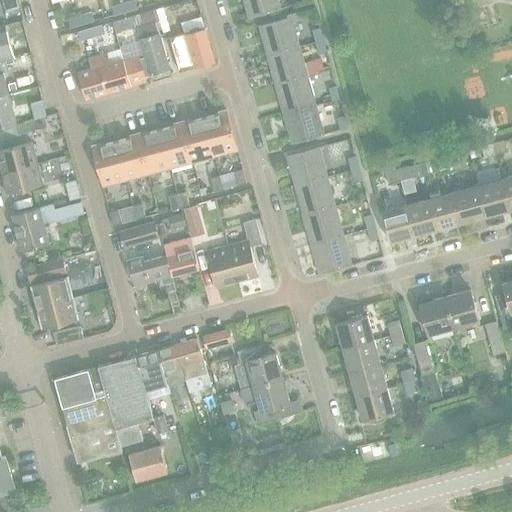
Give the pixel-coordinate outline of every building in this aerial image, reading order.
[(2,0),(5,11),(17,8),(19,8),(16,0),(2,0)] [(278,0),(243,0),(248,18),(281,9),(278,0)] [(136,1),(124,3),(127,12),(138,9),(136,1)] [(125,12),(123,4),(111,7),(113,15),(125,12)] [(170,70),(156,23),(159,22),(156,9),(133,16),(137,26),(145,58),(140,59),(139,57),(138,57),(145,82),(146,82),(145,77),(170,70)] [(95,21),(92,12),(80,16),(82,24),(95,21)] [(267,54),(299,45),(293,22),(300,20),(298,12),(287,15),(287,17),(259,25),(267,54)] [(82,24),(80,16),(68,19),(70,28),(82,24)] [(133,16),(112,22),(115,33),(137,26),(133,16)] [(102,25),(78,32),(80,41),(104,34),(102,25)] [(0,60),(13,56),(4,26),(0,27),(0,60)] [(180,71),(215,61),(205,28),(186,33),(170,38),(180,71)] [(320,28),(312,30),(315,40),(323,38),(320,28)] [(72,33),(62,36),(64,44),(75,41),(72,33)] [(319,54),(326,52),(323,38),(315,40),(319,54)] [(275,83),(307,74),(299,45),(267,54),(275,83)] [(26,53),(22,54),(26,67),(35,65),(32,51),(26,52),(26,53)] [(107,53),(105,54),(108,64),(116,90),(130,86),(123,61),(123,60),(110,63),(107,53)] [(116,90),(108,64),(105,54),(88,59),(90,69),(78,72),(86,99),(116,90)] [(145,82),(138,57),(123,61),(130,86),(145,82)] [(0,95),(8,93),(0,61),(0,95)] [(283,113),(315,104),(307,74),(275,83),(283,113)] [(328,88),(332,100),(339,98),(336,86),(328,88)] [(0,127),(16,124),(8,93),(0,95),(0,127)] [(34,119),(46,116),(42,101),(30,104),(34,119)] [(315,104),(283,113),(292,144),(324,135),(315,104)] [(214,156),(237,150),(227,111),(204,117),(214,156)] [(348,129),(344,115),(333,118),(336,132),(348,129)] [(192,162),(214,156),(204,117),(182,123),(192,162)] [(0,140),(25,134),(22,122),(16,124),(0,127),(0,140)] [(170,168),(192,162),(182,123),(159,129),(170,168)] [(148,174),(170,168),(159,129),(138,135),(148,174)] [(126,180),(148,174),(138,135),(116,141),(126,180)] [(102,186),(126,180),(116,141),(92,147),(102,186)] [(493,144),(496,155),(507,152),(504,141),(493,144)] [(0,168),(1,172),(37,163),(32,142),(0,150),(0,168)] [(484,158),(496,155),(493,144),(481,147),(484,158)] [(295,186),(327,177),(319,146),(287,155),(295,186)] [(456,153),(433,160),(436,171),(459,164),(456,153)] [(355,156),(347,158),(351,170),(359,168),(355,156)] [(37,163),(1,172),(7,193),(43,184),(37,163)] [(397,169),(400,180),(411,177),(408,166),(397,169)] [(362,180),(359,168),(351,170),(354,182),(362,180)] [(246,183),(243,169),(234,171),(237,185),(246,183)] [(388,184),(400,180),(397,169),(385,173),(388,184)] [(214,191),(223,189),(219,175),(210,178),(214,191)] [(511,176),(502,179),(511,209),(511,176)] [(303,215),(335,206),(327,177),(295,186),(303,215)] [(487,216),(511,209),(502,179),(478,185),(487,216)] [(76,180),(65,183),(70,201),(81,198),(76,180)] [(463,222),(487,216),(478,185),(454,192),(463,222)] [(172,210),(190,205),(186,191),(168,196),(172,210)] [(439,229),(463,222),(454,192),(430,198),(439,229)] [(415,235),(439,229),(430,198),(406,204),(415,235)] [(48,223),(84,213),(80,201),(55,209),(53,203),(12,214),(22,250),(49,243),(45,229),(50,228),(48,223)] [(133,205),(137,219),(145,217),(142,203),(133,205)] [(390,242),(415,235),(406,204),(382,211),(390,242)] [(191,236),(204,233),(196,205),(184,209),(191,236)] [(311,244),(343,235),(335,206),(303,215),(311,244)] [(113,225),(122,223),(118,209),(109,212),(113,225)] [(367,228),(374,226),(371,215),(364,217),(367,228)] [(171,235),(187,230),(184,218),(167,222),(171,235)] [(228,245),(237,281),(258,276),(250,246),(262,243),(255,218),(243,222),(247,240),(228,245)] [(121,231),(125,247),(158,238),(154,223),(121,231)] [(370,241),(378,239),(374,226),(367,228),(370,241)] [(343,235),(311,244),(319,274),(351,265),(343,235)] [(166,255),(172,275),(199,268),(191,237),(189,238),(190,238),(164,245),(167,255),(166,255)] [(216,287),(237,281),(228,245),(207,251),(216,287)] [(134,286),(172,275),(166,255),(144,261),(142,256),(127,261),(134,286)] [(26,268),(30,282),(66,272),(62,258),(26,268)] [(36,307),(73,298),(67,277),(31,286),(36,307)] [(511,277),(507,279),(508,282),(505,283),(507,292),(496,296),(504,328),(511,325),(511,277)] [(373,285),(375,303),(403,300),(401,283),(373,285)] [(446,297),(455,328),(480,321),(471,290),(446,297)] [(429,335),(455,328),(446,297),(421,304),(429,335)] [(73,298),(36,307),(42,328),(78,319),(73,298)] [(343,348),(375,339),(368,314),(336,323),(343,348)] [(391,335),(402,332),(399,320),(388,323),(391,335)] [(511,360),(503,327),(499,328),(498,321),(486,324),(494,354),(504,351),(509,370),(511,369),(511,360)] [(83,338),(80,325),(53,332),(56,345),(83,338)] [(228,329),(202,337),(206,351),(232,343),(228,329)] [(402,332),(391,335),(394,346),(405,343),(402,332)] [(175,344),(185,379),(207,373),(197,338),(175,344)] [(350,371),(382,363),(375,339),(343,348),(350,371)] [(442,395),(435,371),(426,341),(414,344),(423,374),(421,375),(429,399),(442,395)] [(186,380),(185,379),(175,344),(158,349),(168,382),(174,404),(182,401),(177,383),(186,380)] [(254,386),(283,377),(276,353),(264,356),(261,344),(237,351),(241,363),(247,361),(254,386)] [(149,388),(168,382),(158,349),(136,356),(148,399),(152,398),(149,388)] [(148,399),(136,356),(136,354),(98,365),(98,366),(116,428),(121,446),(143,440),(140,428),(148,426),(146,420),(154,418),(148,399)] [(356,395),(388,387),(382,363),(350,371),(356,395)] [(121,446),(116,428),(98,366),(55,378),(78,462),(122,449),(121,446)] [(404,382),(415,379),(412,368),(401,371),(404,382)] [(283,377),(254,386),(260,409),(254,411),(258,424),(281,417),(278,406),(290,402),(283,377)] [(478,390),(483,382),(476,377),(471,386),(478,390)] [(415,379),(404,382),(408,394),(418,391),(415,379)] [(356,395),(363,420),(395,411),(388,387),(356,395)] [(233,399),(220,402),(223,415),(236,411),(233,399)] [(428,400),(418,403),(421,414),(431,411),(428,400)] [(155,416),(159,433),(168,429),(164,414),(155,416)] [(379,433),(366,436),(368,447),(381,444),(379,433)] [(222,443),(225,457),(233,455),(230,441),(222,443)] [(258,449),(256,450),(257,453),(258,456),(286,448),(284,441),(258,449)] [(253,444),(241,447),(244,456),(257,453),(256,450),(258,449),(256,445),(253,445),(253,444)] [(161,445),(129,454),(136,480),(168,471),(161,445)] [(391,452),(378,453),(379,461),(392,459),(391,452)] [(197,455),(200,467),(209,465),(206,453),(197,455)] [(1,457),(0,457),(0,493),(15,490),(5,456),(2,457),(1,457)]
